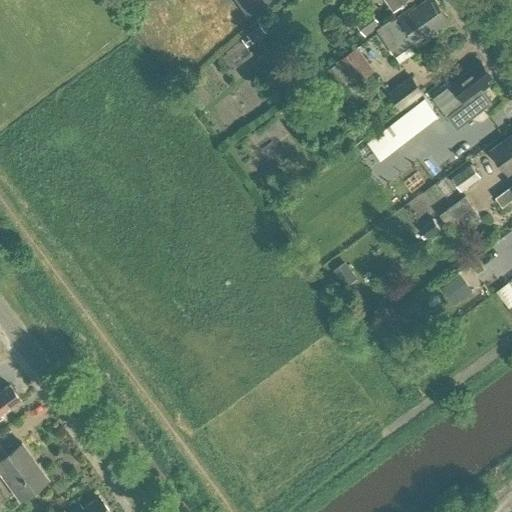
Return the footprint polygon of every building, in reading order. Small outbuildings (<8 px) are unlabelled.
[(234,0),(247,17),(253,12),(244,0),(234,0)] [(244,0),(253,12),(269,0),(244,0)] [(414,4),(397,15),(398,16),(368,37),(377,50),(387,43),(391,49),(405,39),(410,46),(417,41),(419,43),(438,29),(436,27),(449,18),(436,0),(426,0),(416,8),(414,4)] [(386,0),(395,11),(409,0),(386,0)] [(370,10),(355,22),(365,35),(381,23),(370,10)] [(258,24),(245,34),(251,42),(264,32),(258,24)] [(375,70),(358,45),(336,60),(353,85),(375,70)] [(482,62),(434,97),(448,116),(466,102),(468,106),(481,97),(480,90),(490,83),(487,79),(492,75),(482,62)] [(412,74),(388,92),(402,110),(425,92),(412,74)] [(410,160),(438,140),(429,128),(401,148),(410,160)] [(407,163),(381,130),(356,149),(382,182),(407,163)] [(508,173),(511,169),(511,134),(491,150),(508,173)] [(471,163),(452,177),(462,190),(481,176),(471,163)] [(511,184),(496,197),(503,206),(511,199),(511,184)] [(454,233),(480,216),(465,195),(440,213),(441,214),(414,233),(420,242),(447,223),(454,233)] [(509,263),(511,260),(511,229),(477,255),(492,275),(508,262),(509,263)] [(344,282),(353,277),(344,260),(335,265),(344,282)] [(452,302),(470,287),(456,270),(438,285),(452,302)] [(494,286),(502,305),(511,300),(511,288),(508,279),(494,286)] [(0,377),(0,407),(14,398),(0,377)] [(0,471),(19,499),(47,478),(21,442),(5,454),(0,446),(0,471)] [(109,511),(98,495),(82,507),(79,502),(68,510),(66,507),(59,511),(109,511)]
